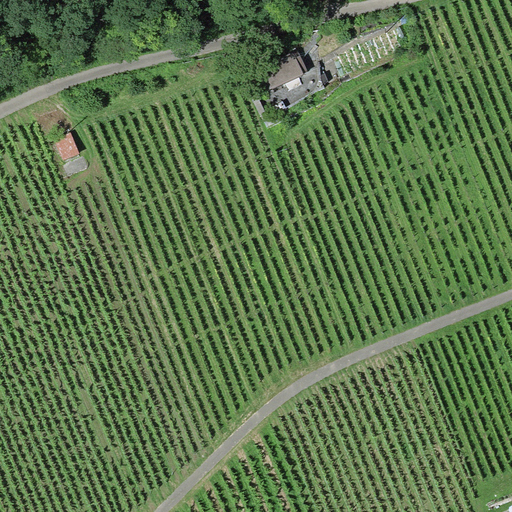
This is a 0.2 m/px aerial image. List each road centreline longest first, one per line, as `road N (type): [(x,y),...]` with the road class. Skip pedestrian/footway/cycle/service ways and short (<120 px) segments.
road 1 (track): [(511,287),(311,373),(152,511)]
road 2 (track): [(0,109),(120,58),(385,0)]
